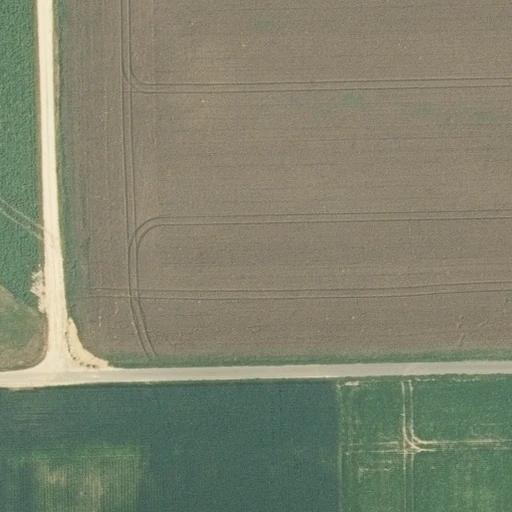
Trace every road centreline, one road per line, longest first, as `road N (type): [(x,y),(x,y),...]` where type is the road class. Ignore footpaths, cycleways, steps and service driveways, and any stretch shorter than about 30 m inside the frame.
road 1 (unclassified): [(511,368),(0,380)]
road 2 (track): [(57,379),(39,0)]
